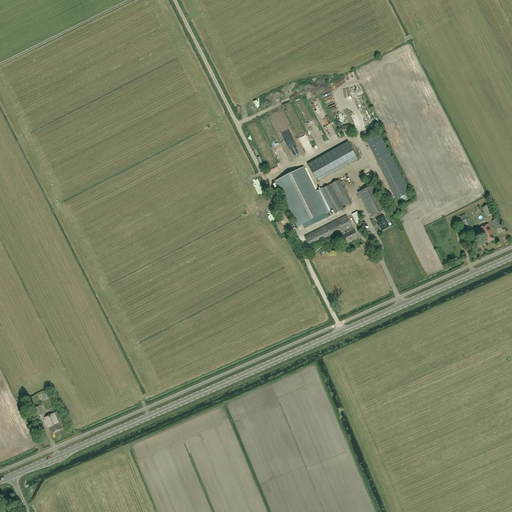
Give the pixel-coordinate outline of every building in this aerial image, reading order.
[(310,147),(299,121),(292,124),(303,150),(310,147)] [(395,199),(409,192),(378,132),(364,139),(395,199)] [(324,149),(321,141),(319,141),(319,143),(316,144),(319,151),(324,149)] [(348,143),(308,165),(317,181),(357,158),(348,143)] [(303,168),(276,182),(298,227),(303,225),(306,229),(332,216),(329,212),(333,210),(321,189),(316,193),(303,168)] [(343,208),(352,203),(339,180),(330,185),(343,208)] [(329,185),(321,189),(333,210),(335,214),(343,210),(329,185)] [(376,220),(382,231),(389,227),(383,216),(382,217),(380,212),(385,210),(373,186),(357,193),(370,218),(375,215),(377,220),(376,220)] [(482,208),(486,217),(494,213),(490,204),(482,208)] [(347,216),(304,237),(310,249),(341,233),(342,236),(341,236),(345,244),(358,238),(354,230),(347,216)] [(468,219),(462,221),(469,238),(475,236),(468,219)] [(497,219),(492,221),(497,231),(502,229),(497,219)] [(484,239),(485,238),(487,242),(494,239),(493,235),(494,235),(489,225),(479,229),(484,239)] [(50,397),(47,390),(42,392),(46,399),(50,397)] [(32,410),(36,418),(44,414),(40,406),(32,410)] [(61,429),(54,414),(45,418),(52,433),(61,429)]
